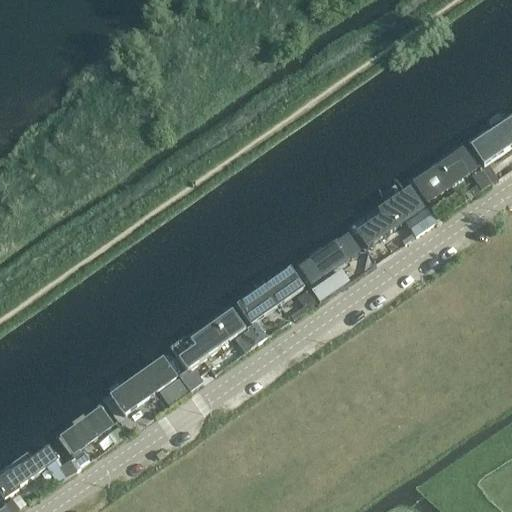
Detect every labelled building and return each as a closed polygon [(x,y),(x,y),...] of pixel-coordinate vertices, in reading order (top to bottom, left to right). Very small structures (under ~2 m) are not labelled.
[(511,115),(467,144),(485,171),(511,154),(511,115)] [(410,179),(431,211),(478,181),(476,177),(483,173),(463,143),(410,179)] [(346,222),(367,254),(430,212),(408,181),(346,222)] [(416,242),(436,228),(428,215),(408,229),(416,242)] [(289,259),(310,292),(366,255),(343,223),(289,259)] [(224,295),(249,330),(309,290),(282,253),(224,295)] [(156,345),(183,381),(248,334),(221,297),(156,345)] [(95,390),(120,425),(181,381),(154,347),(95,390)] [(101,402),(52,437),(69,461),(118,427),(101,402)] [(49,440),(0,472),(0,500),(4,506),(65,463),(49,440)]
